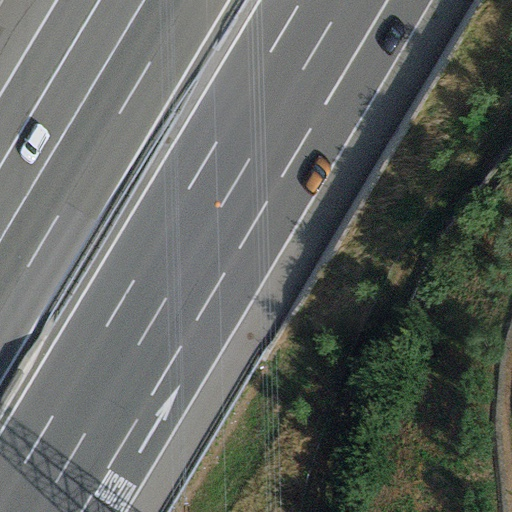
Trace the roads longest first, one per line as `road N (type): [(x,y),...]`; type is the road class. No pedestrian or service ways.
road 1 (motorway): [(142,333),(338,129),(418,0)]
road 2 (motorway): [(142,333),(308,0)]
road 3 (motorway): [(186,0),(0,310)]
road 4 (motorway): [(118,0),(0,199)]
road 5 (motorway): [(35,511),(142,333)]
